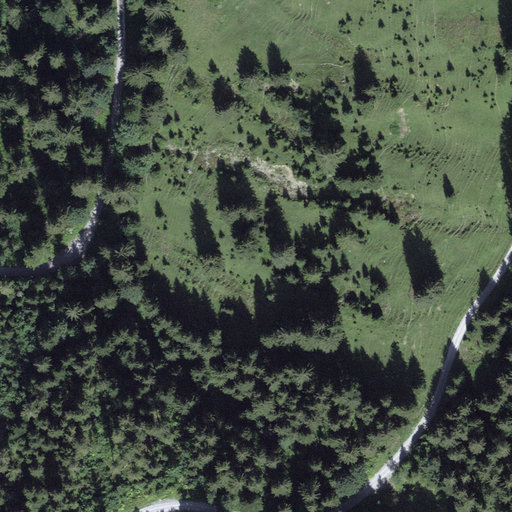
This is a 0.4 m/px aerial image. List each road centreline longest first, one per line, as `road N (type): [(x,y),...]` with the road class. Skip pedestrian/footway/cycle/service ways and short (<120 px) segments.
road 1 (track): [(511,248),(454,339),(427,419),(363,494),(337,511)]
road 2 (track): [(0,272),(46,269),(83,237),(114,101)]
